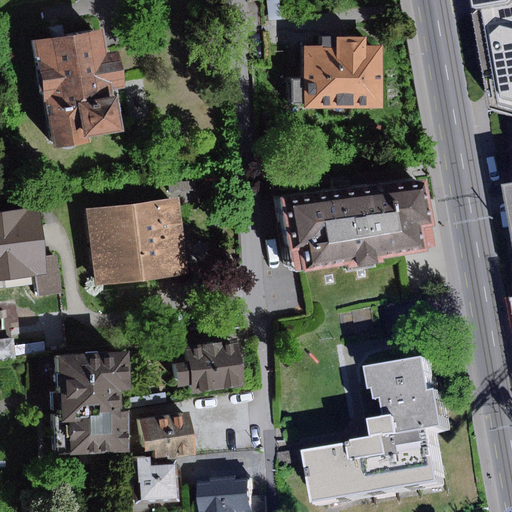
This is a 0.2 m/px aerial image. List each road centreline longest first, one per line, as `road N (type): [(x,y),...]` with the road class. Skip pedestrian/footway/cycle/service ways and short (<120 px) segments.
road 1 (residential): [(237,0),(274,511)]
road 2 (residential): [(511,449),(432,0)]
